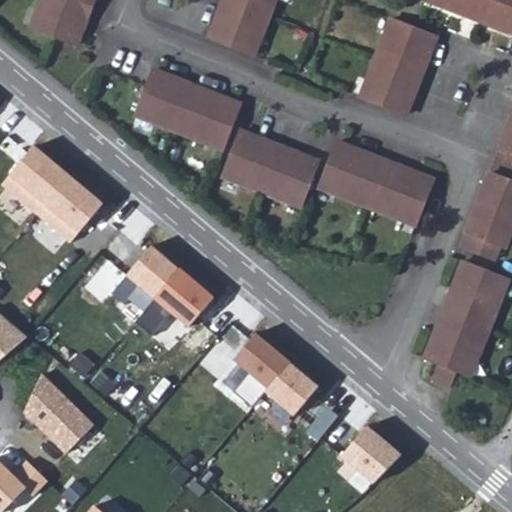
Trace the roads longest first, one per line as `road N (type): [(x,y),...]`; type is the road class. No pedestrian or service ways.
road 1 (residential): [(374,380),(470,163),(254,91),(249,76),(113,23),(121,0)]
road 2 (tertiary): [(0,67),(374,380)]
road 3 (tertiary): [(374,380),(511,495)]
